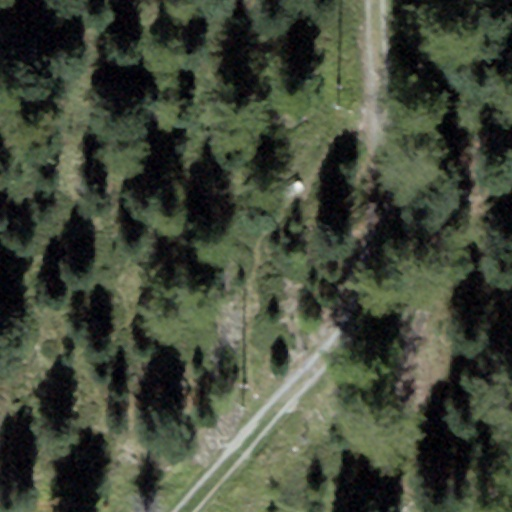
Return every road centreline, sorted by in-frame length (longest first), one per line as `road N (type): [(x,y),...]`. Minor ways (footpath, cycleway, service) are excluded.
road 1 (track): [(178,511),(332,351),(390,190)]
road 2 (track): [(390,190),(384,0)]
